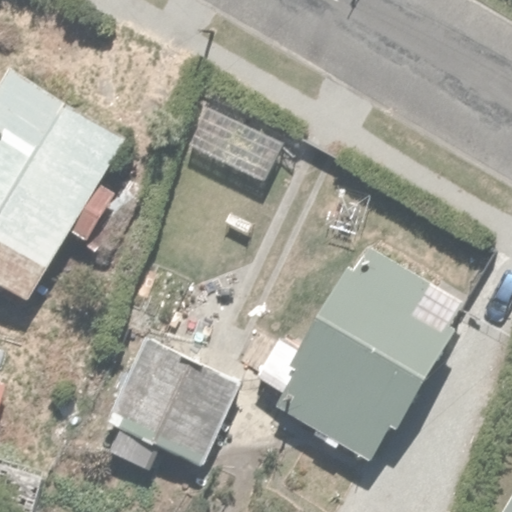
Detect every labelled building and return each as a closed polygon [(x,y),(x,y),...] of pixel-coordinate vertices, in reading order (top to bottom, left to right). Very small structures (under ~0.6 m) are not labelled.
[(0,265),(29,284),(127,126),(12,55),(0,74),(0,265)] [(367,450),(468,286),(365,223),(296,336),(280,326),(258,363),(288,381),(279,396),(367,450)] [(155,334),(118,415),(199,451),(236,371),(155,334)] [(50,462),(0,452),(0,500),(41,509),(50,462)] [(511,511),(511,488),(498,511),(511,511)]
